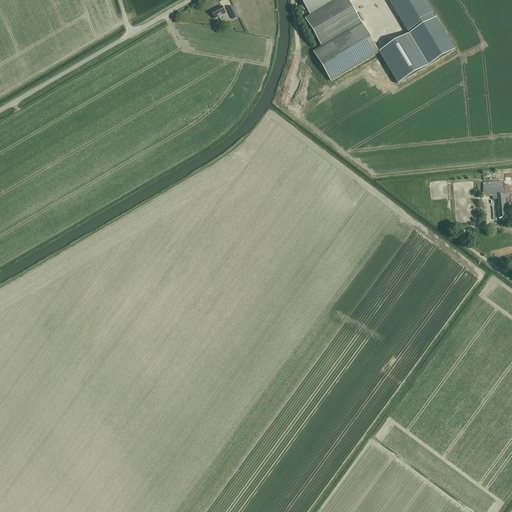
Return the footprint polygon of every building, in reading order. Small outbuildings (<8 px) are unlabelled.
[(300,0),(309,16),(332,3),(333,4),(306,20),(321,46),(360,23),(346,0),(300,0)] [(423,0),(388,0),(405,27),(431,12),(423,0)] [(222,7),(221,7),(211,12),(215,19),(225,14),(222,7)] [(233,7),(228,10),(233,20),(238,17),(233,7)] [(431,12),(405,27),(409,35),(428,67),(456,50),(437,18),(435,19),(431,12)] [(361,24),(314,53),(332,83),(379,54),(361,24)] [(409,35),(379,53),(398,85),(428,67),(409,35)] [(504,195),(509,195),(508,186),(501,187),(500,182),(482,183),(483,188),(482,188),(483,197),(496,196),(499,219),(505,219),(504,210),(509,210),(508,202),(505,202),(504,195)]
